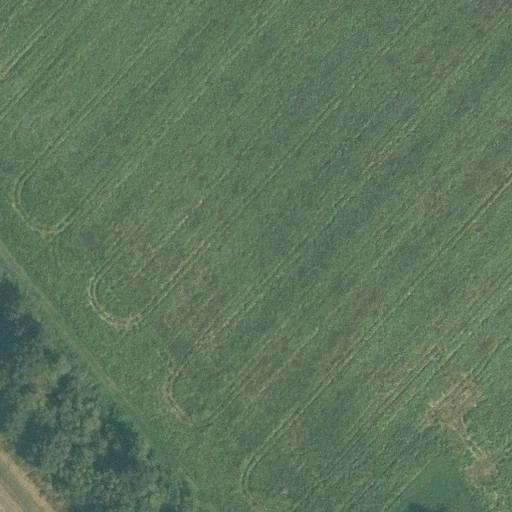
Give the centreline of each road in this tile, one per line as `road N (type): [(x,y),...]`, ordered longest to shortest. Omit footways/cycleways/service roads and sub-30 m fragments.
road 1 (track): [(0,253),(208,511)]
road 2 (track): [(384,511),(430,461),(458,461),(496,511)]
